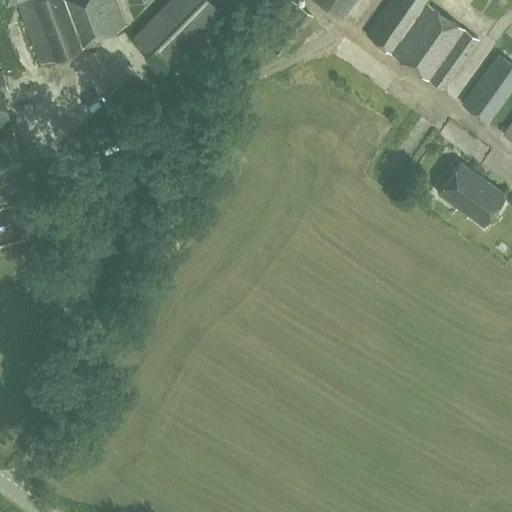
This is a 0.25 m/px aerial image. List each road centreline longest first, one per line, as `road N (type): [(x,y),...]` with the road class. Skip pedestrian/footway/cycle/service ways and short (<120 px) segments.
road 1 (track): [(15,495),(282,0)]
road 2 (unknown): [(72,390),(74,199),(43,82)]
